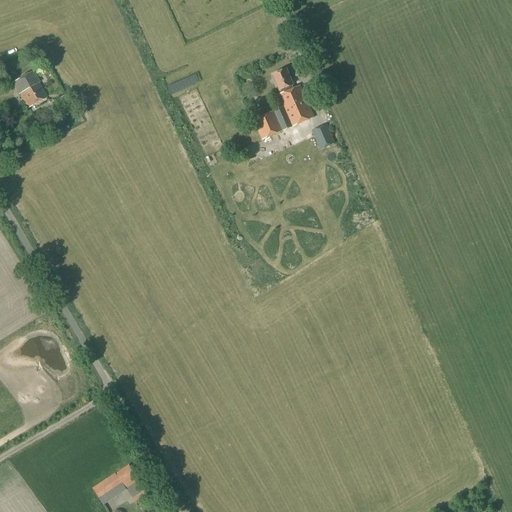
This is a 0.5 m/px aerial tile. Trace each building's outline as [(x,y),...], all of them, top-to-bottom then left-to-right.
[(280,91),(282,94),(279,96),(284,107),(254,120),(262,140),(314,118),(300,87),(292,90),(290,87),(292,86),(286,70),(273,76),(280,91)] [(46,98),(38,84),(39,83),(32,72),(13,84),(19,95),(20,94),(28,109),(46,98)] [(66,115),(74,111),(65,95),(50,104),(56,115),(64,111),(66,115)] [(329,133),(326,125),(312,131),(320,150),(334,144),(340,142),(335,130),(329,133)] [(291,170),(315,160),(307,143),(284,153),(291,170)] [(258,162),(277,209),(295,202),(276,154),(258,162)] [(148,494),(139,481),(129,466),(102,483),(93,489),(103,505),(112,498),(126,489),(134,503),(148,494)]
